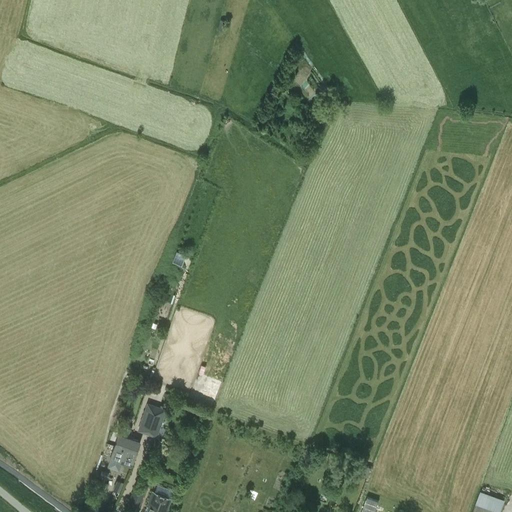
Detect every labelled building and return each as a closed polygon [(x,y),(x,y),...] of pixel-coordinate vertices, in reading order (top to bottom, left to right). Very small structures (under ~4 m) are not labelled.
[(221,20),(218,30),(224,31),(226,21),(221,20)] [(185,255),(177,252),(173,262),(181,265),(185,255)] [(147,402),(138,431),(155,437),(159,427),(161,427),(167,409),(147,402)] [(119,433),(115,445),(126,449),(125,452),(135,455),(140,440),(129,436),(132,427),(122,424),(119,433)] [(110,459),(131,466),(135,455),(125,452),(126,449),(115,445),(110,459)] [(370,467),(363,464),(360,474),(366,476),(370,467)] [(106,479),(108,473),(102,470),(99,476),(106,479)] [(117,480),(113,489),(120,492),(124,483),(117,480)] [(156,483),(154,489),(172,495),(174,489),(156,483)] [(146,488),(137,484),(128,507),(138,510),(146,488)] [(501,511),(506,499),(480,489),(475,503),(501,511)] [(166,511),(172,498),(153,491),(144,511),(166,511)]
